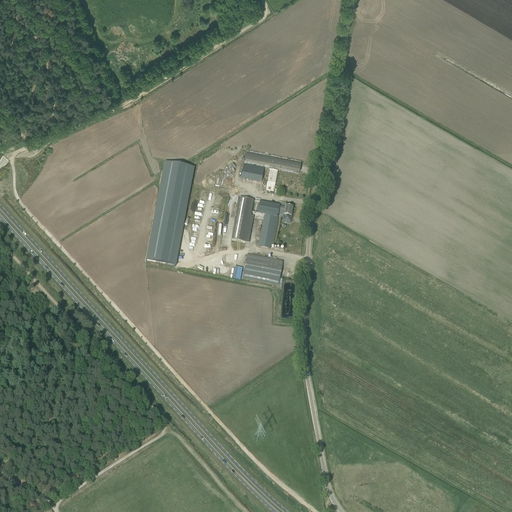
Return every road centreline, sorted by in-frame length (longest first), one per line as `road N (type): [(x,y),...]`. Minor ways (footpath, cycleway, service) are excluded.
road 1 (residential): [(341,511),(325,481),(302,313),(351,0)]
road 2 (track): [(6,158),(21,204),(260,465),(314,511)]
road 3 (primary): [(285,511),(0,207)]
road 4 (primary): [(0,216),(276,511)]
road 5 (track): [(259,0),(267,13),(122,103),(6,158)]
road 6 (track): [(164,427),(0,241)]
road 7 (track): [(56,511),(57,501),(164,427)]
